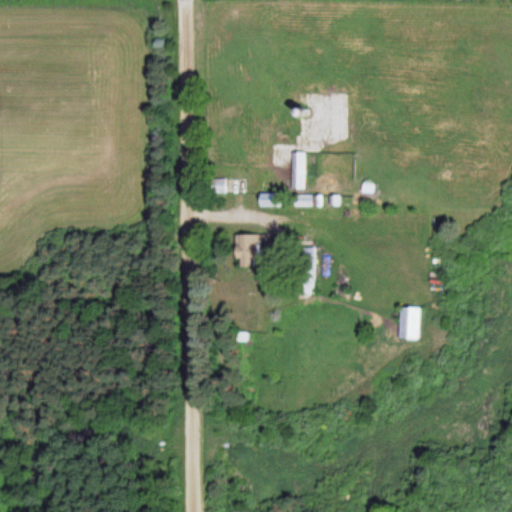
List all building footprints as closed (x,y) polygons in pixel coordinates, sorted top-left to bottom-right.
[(307,153),(295,153),(295,190),(307,190),(307,153)] [(211,180),(211,193),(228,193),(228,180),(211,180)] [(261,268),(261,236),(236,236),(236,268),(261,268)] [(317,298),(317,248),(298,248),(298,298),(317,298)] [(400,340),(419,340),(419,308),(400,308),(400,340)]
